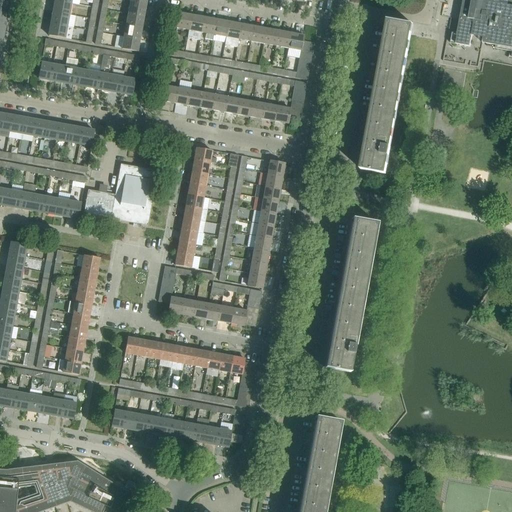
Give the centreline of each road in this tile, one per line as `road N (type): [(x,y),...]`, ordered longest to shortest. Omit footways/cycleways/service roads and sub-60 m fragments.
road 1 (residential): [(310,152),(0,97)]
road 2 (residential): [(180,493),(123,453),(0,429)]
road 3 (unclassified): [(310,152),(325,155),(345,136),(365,21),(338,12)]
road 4 (residential): [(275,346),(305,351),(328,227),(298,221)]
road 5 (unclassified): [(146,325),(105,316),(116,249),(157,257)]
road 6 (residential): [(335,25),(203,2)]
road 7 (unclassified): [(274,349),(146,325)]
road 8 (residential): [(310,152),(335,25)]
road 9 (residential): [(275,346),(298,221)]
road 10 (residential): [(259,418),(291,424),(275,511)]
road 11 (residential): [(180,493),(242,468),(259,418)]
